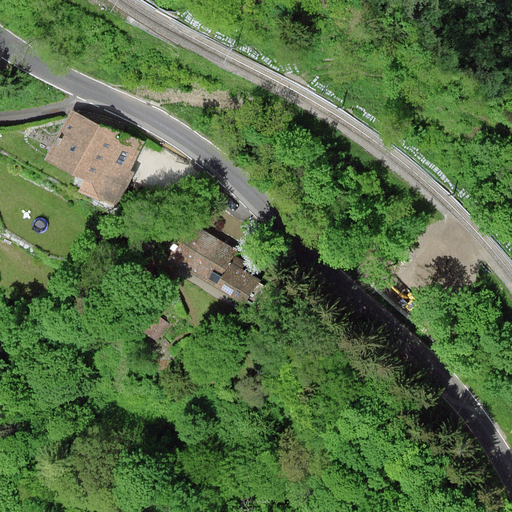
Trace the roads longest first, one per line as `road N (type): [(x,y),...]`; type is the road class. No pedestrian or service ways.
road 1 (tertiary): [(0,41),(141,115),(223,169),(457,395),(511,473)]
road 2 (track): [(103,95),(168,92),(279,104),(316,73),(378,70),(511,127)]
